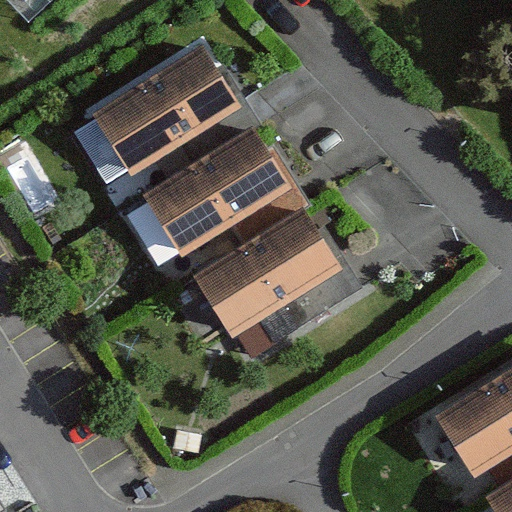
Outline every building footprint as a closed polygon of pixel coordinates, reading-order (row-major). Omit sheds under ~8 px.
[(200,46),(93,112),(129,169),(236,103),(200,46)] [(249,127),(142,196),(179,252),(285,183),(249,127)] [(300,208),(194,276),(231,333),(337,265),(300,208)] [(511,367),(438,412),(473,469),(511,445),(511,367)] [(511,511),(511,480),(489,495),(499,511),(511,511)]
